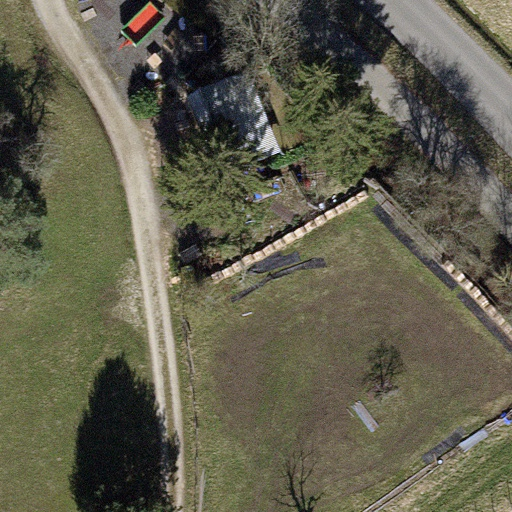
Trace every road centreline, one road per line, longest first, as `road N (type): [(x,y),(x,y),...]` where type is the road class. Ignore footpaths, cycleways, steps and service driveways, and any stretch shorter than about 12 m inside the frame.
road 1 (track): [(175,511),(183,456),(149,197),(129,123),(49,0)]
road 2 (unclassified): [(511,210),(282,0)]
road 3 (tertiary): [(511,113),(400,0)]
